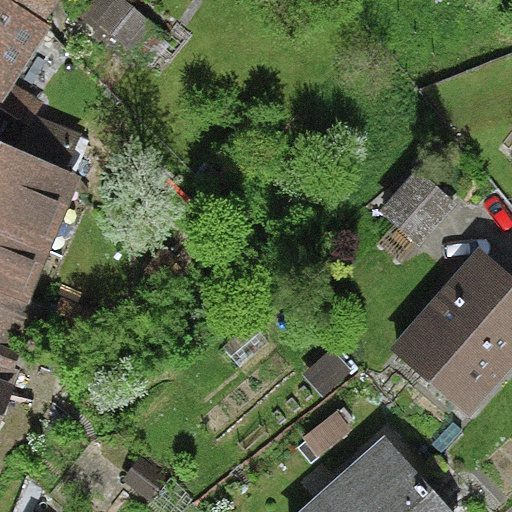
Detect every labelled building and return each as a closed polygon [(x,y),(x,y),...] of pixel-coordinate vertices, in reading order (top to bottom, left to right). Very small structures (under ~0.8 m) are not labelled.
[(69,0),(0,0),(0,111),(2,112),(69,0)] [(0,452),(97,185),(0,149),(0,452)] [(452,211),(410,177),(374,222),(416,256),(452,211)] [(511,372),(511,289),(474,259),(389,363),(468,427),(511,372)] [(440,511),(380,447),(309,511),(440,511)]
